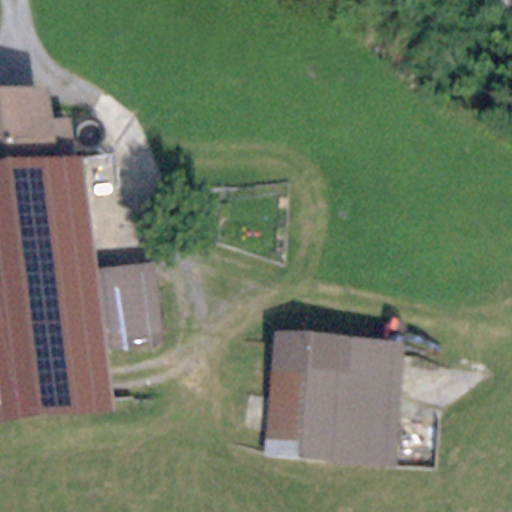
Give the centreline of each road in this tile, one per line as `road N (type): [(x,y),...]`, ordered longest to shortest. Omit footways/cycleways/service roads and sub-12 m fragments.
road 1 (track): [(167,251),(249,276),(511,330)]
road 2 (track): [(22,31),(75,97),(119,130),(167,251)]
road 3 (track): [(167,251),(196,320),(188,349),(153,364)]
